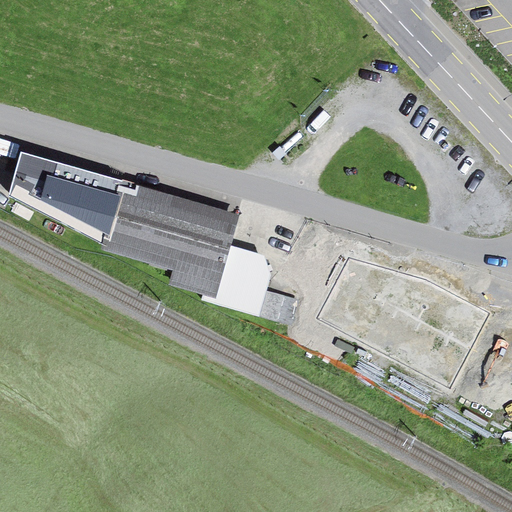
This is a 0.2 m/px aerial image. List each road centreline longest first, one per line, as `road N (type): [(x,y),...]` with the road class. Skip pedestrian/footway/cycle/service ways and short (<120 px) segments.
road 1 (unclassified): [(0,114),(438,244),(511,255)]
road 2 (primary): [(379,0),(511,143)]
